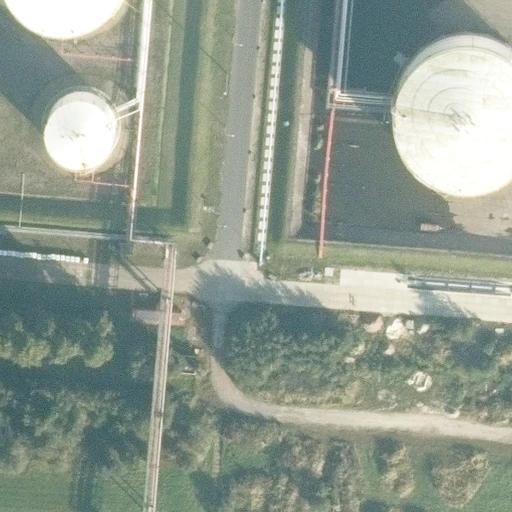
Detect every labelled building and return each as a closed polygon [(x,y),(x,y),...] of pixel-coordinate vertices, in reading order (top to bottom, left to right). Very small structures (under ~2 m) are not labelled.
[(13,0),(15,3),(18,6),(21,9),(24,12),(27,15),(31,17),(34,19),(38,21),(42,23),(46,24),(50,26),(54,27),(58,27),(63,28),(67,28),(71,27),(75,27),(80,26),(84,25),(88,24),(92,22),(96,21),(99,19),(103,16),(106,14),(110,11),(113,8),(116,5),(118,2),(119,0),(13,0)] [(488,34),(473,31),(458,31),(443,33),(429,39),(417,47),(406,58),(398,71),(393,85),(391,99),(391,114),(395,129),(401,142),(410,154),(421,164),(434,172),(449,176),(463,178),(478,177),(493,172),(506,165),(511,160),(511,47),(501,40),(488,34)] [(52,125),(52,127),(52,131),(52,133),(52,135),(52,137),(53,139),(54,141),(55,143),(55,145),(58,148),(59,150),(62,153),(63,154),(66,157),(69,158),(71,159),(75,160),(78,161),(81,162),(83,162),(86,161),(90,161),(92,160),(95,159),(99,157),(100,156),(104,154),(106,152),(108,149),(111,145),(112,143),(113,141),(114,138),(114,136),(114,134),(115,131),(115,128),(114,125),(114,123),(113,119),(112,117),(111,115),(110,113),(108,111),(106,109),(105,107),(102,105),(100,103),(97,101),(95,101),(91,99),(89,99),(85,98),(80,98),(76,99),(74,99),(70,101),(68,102),(66,103),(63,106),(61,107),(58,110),(57,112),(56,113),(55,116),(54,118),(53,121),(52,123),(52,125)] [(119,250),(132,251),(133,241),(120,240),(119,250)] [(132,313),(132,317),(180,320),(181,310),(133,307),(132,313)]
